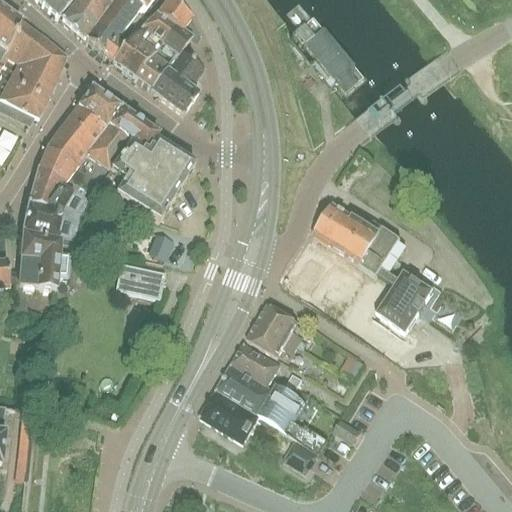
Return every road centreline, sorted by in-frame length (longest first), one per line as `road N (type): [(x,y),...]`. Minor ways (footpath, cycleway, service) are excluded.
road 1 (secondary): [(157,453),(246,269)]
road 2 (residential): [(246,269),(291,243),(314,181),(353,138)]
road 3 (residential): [(227,152),(196,150),(87,67)]
road 4 (residential): [(0,206),(87,67)]
road 5 (secondary): [(265,152),(250,64),(217,0)]
road 6 (unclassified): [(157,453),(292,511)]
road 7 (unclassified): [(504,511),(425,424),(402,413)]
road 8 (unclassified): [(330,511),(368,449),(402,413)]
